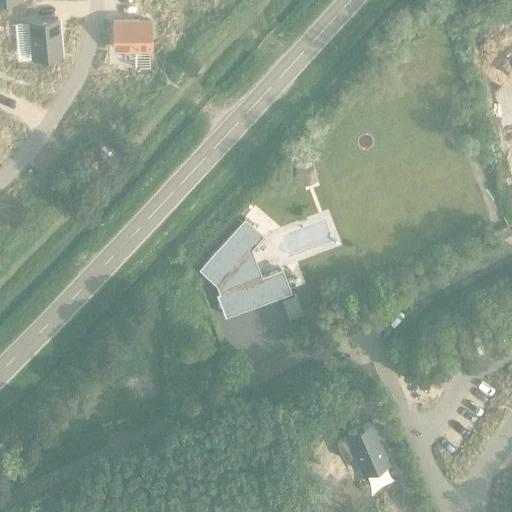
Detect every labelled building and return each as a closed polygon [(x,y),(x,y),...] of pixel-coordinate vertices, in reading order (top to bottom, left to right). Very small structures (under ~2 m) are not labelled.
[(57,18),(30,20),(33,57),(60,55),(57,18)] [(150,20),(113,21),(113,47),(150,48),(150,20)] [(294,164),(301,184),(316,179),(309,159),(294,164)] [(242,219),(199,268),(216,283),(220,292),(216,293),(224,315),(288,290),(280,269),(261,276),(250,247),(260,235),(242,219)] [(294,295),(281,300),(285,309),(288,319),(301,314),(298,304),(294,295)] [(348,436),(336,441),(343,459),(356,453),(364,472),(389,461),(372,421),(346,432),(348,436)]
